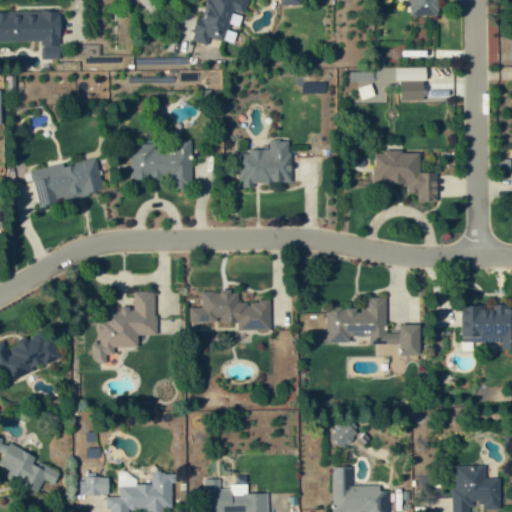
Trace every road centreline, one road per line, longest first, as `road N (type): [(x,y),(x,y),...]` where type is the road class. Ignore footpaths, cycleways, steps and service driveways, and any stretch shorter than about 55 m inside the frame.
road 1 (residential): [(0,295),(105,244),(318,242),(434,259),(511,252)]
road 2 (residential): [(481,253),(470,0)]
